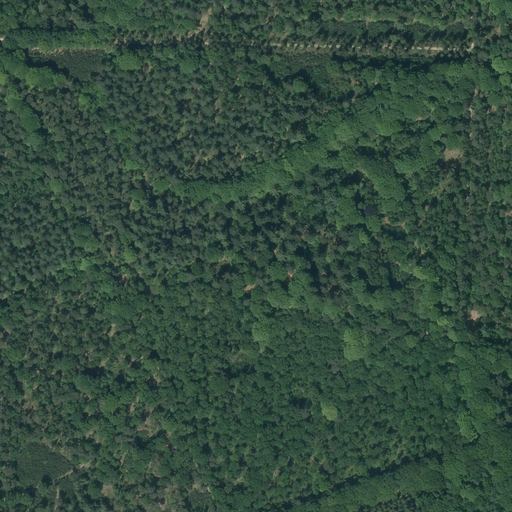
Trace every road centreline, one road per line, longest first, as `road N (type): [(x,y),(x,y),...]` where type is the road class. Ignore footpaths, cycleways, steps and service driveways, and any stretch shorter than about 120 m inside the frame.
road 1 (track): [(470,0),(465,174),(478,320)]
road 2 (track): [(149,183),(93,104),(72,85),(10,58),(0,44)]
road 3 (track): [(303,511),(500,445)]
road 4 (track): [(511,357),(347,325)]
road 5 (track): [(478,320),(476,349),(500,445)]
